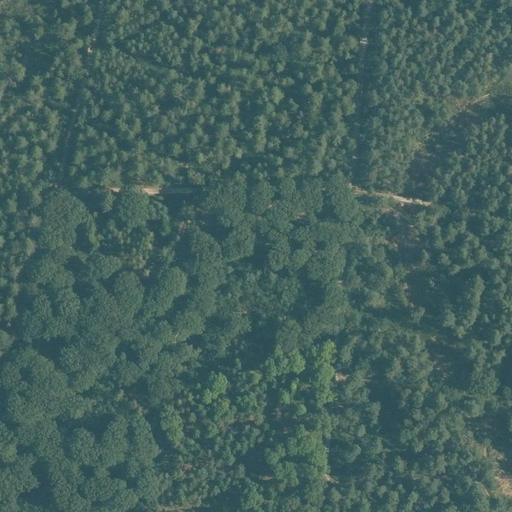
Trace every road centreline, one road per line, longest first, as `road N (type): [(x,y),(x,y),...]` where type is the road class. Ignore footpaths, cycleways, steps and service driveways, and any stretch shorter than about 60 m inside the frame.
road 1 (track): [(367,0),(349,198),(199,188),(52,195),(0,180)]
road 2 (track): [(145,511),(199,188)]
road 3 (track): [(313,511),(341,200)]
road 4 (track): [(0,384),(66,140)]
road 5 (track): [(350,193),(511,225)]
